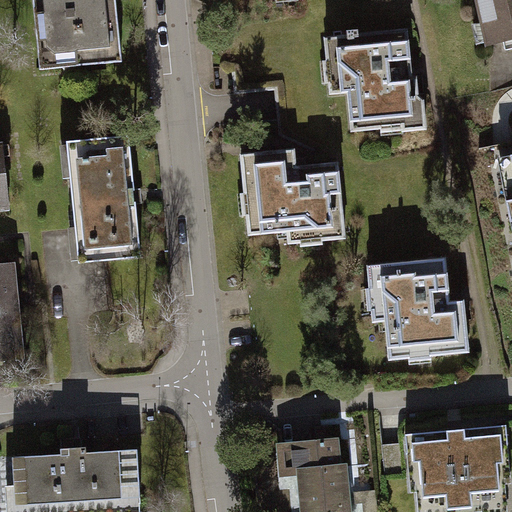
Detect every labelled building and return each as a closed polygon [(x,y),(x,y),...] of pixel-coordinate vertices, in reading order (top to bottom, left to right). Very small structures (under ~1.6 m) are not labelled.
[(34,0),(36,15),(40,39),(42,67),(66,66),(78,64),(125,59),(118,0),(34,0)] [(511,48),(511,0),(471,0),(484,55),(511,48)] [(405,30),(324,40),(330,90),(338,89),(348,88),(352,128),(381,124),(382,131),(422,127),(417,78),(410,76),(407,47),(406,40),(405,30)] [(133,136),(61,143),(65,175),(71,174),(76,230),(68,231),(71,264),(145,257),(140,206),(146,205),(144,184),(137,185),(133,136)] [(12,140),(0,141),(0,209),(11,209),(6,156),(13,156),(12,140)] [(292,150),(239,155),(247,235),(260,235),(272,233),(285,232),(287,246),(347,239),(340,182),(339,171),(339,166),(294,171),(292,150)] [(511,155),(499,158),(511,220),(511,155)] [(445,258),(368,266),(371,322),(384,320),(387,341),(388,347),(389,362),(469,354),(464,300),(450,302),(448,278),(447,270),(445,258)] [(17,260),(0,262),(0,359),(26,358),(17,260)] [(447,428),(407,431),(412,492),(419,491),(420,511),(511,511),(511,455),(509,423),(468,426),(462,426),(453,427),(447,428)] [(340,436),(276,443),(280,477),(297,476),(299,511),(352,511),(349,463),(343,464),(340,436)] [(62,453),(15,456),(14,483),(5,485),(6,511),(83,511),(142,508),(139,483),(140,473),(138,448),(86,450),(88,445),(61,446),(62,453)]
